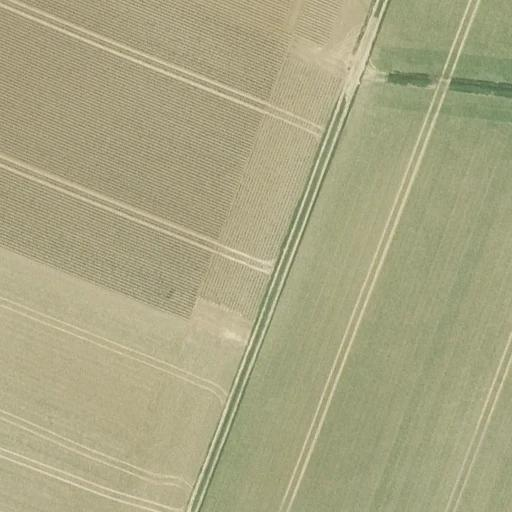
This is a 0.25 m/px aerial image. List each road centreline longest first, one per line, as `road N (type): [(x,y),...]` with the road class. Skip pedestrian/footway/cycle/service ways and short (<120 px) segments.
road 1 (track): [(387,0),(195,511)]
road 2 (track): [(360,72),(511,91)]
